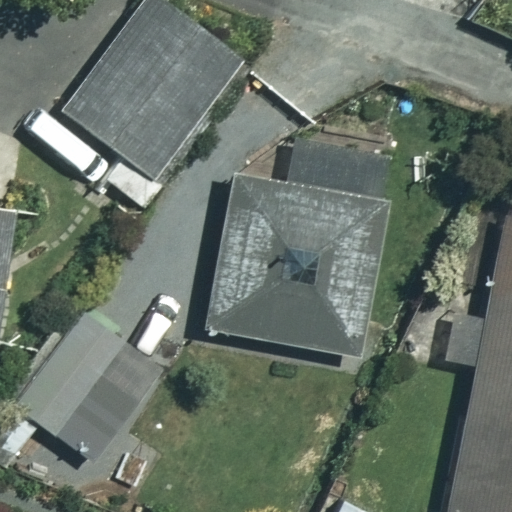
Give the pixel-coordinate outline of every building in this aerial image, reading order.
[(238,61),(159,0),(146,0),(60,109),(146,177),(238,61)] [(393,158),(293,141),(286,186),(230,177),(204,331),(359,357),(393,158)] [(511,511),(511,195),(483,322),(452,315),(442,359),(476,366),(444,511),(511,511)] [(0,316),(14,212),(0,209),(0,316)] [(162,369),(83,309),(12,401),(91,462),(162,369)] [(369,511),(342,499),(336,511),(369,511)]
